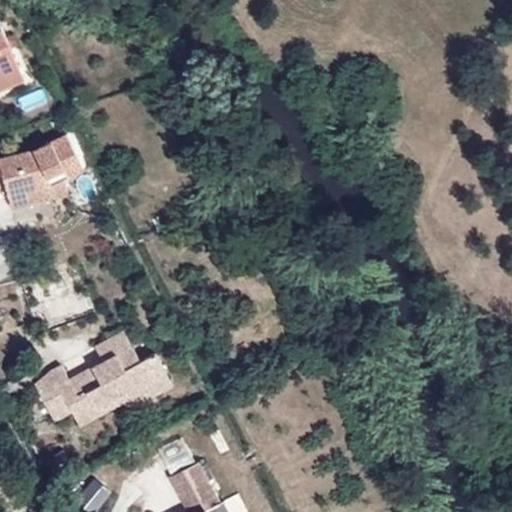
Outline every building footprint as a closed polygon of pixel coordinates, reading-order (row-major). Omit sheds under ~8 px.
[(0,90),(25,80),(0,17),(0,90)] [(0,156),(0,157),(10,198),(32,192),(52,187),(52,183),(83,168),(66,131),(40,143),(0,156)] [(32,192),(10,198),(12,208),(35,202),(32,192)] [(103,360),(93,366),(99,379),(77,391),(70,379),(62,364),(52,369),(37,384),(51,412),(68,402),(73,411),(78,420),(122,396),(126,402),(130,408),(174,384),(156,351),(141,359),(125,329),(95,345),(103,360)] [(99,379),(93,366),(70,379),(77,391),(99,379)] [(81,426),(126,402),(122,396),(78,420),(81,426)] [(68,402),(51,412),(56,420),(73,411),(68,402)] [(208,511),(208,510),(221,503),(199,459),(168,476),(186,511),(208,511)]
